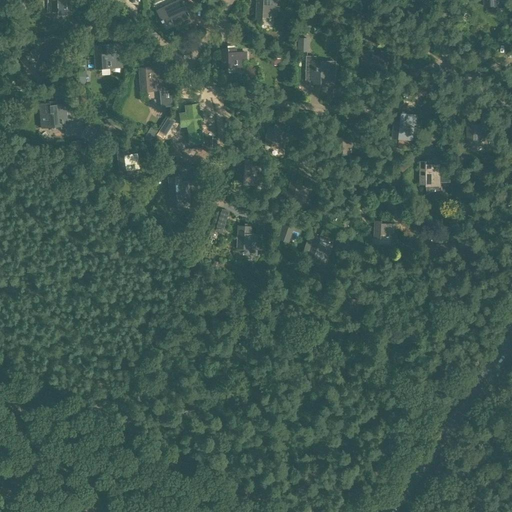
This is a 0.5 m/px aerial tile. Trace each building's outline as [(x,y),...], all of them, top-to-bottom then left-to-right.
[(50,0),(51,12),(57,12),(57,15),(72,14),(70,0),(50,0)] [(156,11),(162,22),(170,18),(173,24),(176,22),(177,24),(188,18),(184,11),(187,10),(182,0),(177,0),(173,2),(174,5),(167,9),(165,6),(156,11)] [(256,0),(255,19),(262,19),(262,17),(271,17),(271,15),(276,16),(276,11),(278,11),(279,6),(276,6),(276,0),(256,0)] [(114,18),(108,22),(113,28),(119,23),(114,18)] [(308,38),(300,38),(300,50),(308,51),(308,38)] [(136,50),(136,42),(126,42),(126,50),(136,50)] [(29,52),(23,44),(13,52),(20,60),(20,59),(26,66),(30,62),(35,67),(38,64),(47,75),(55,67),(46,57),(57,48),(53,43),(39,54),(34,48),(29,52)] [(111,64),(121,63),(120,45),(114,46),(114,44),(94,45),(96,69),(111,68),(111,64)] [(221,49),(222,67),(228,67),(228,66),(236,65),(236,64),(237,64),(237,63),(242,62),(241,60),(247,60),(246,53),(241,53),(241,51),(234,52),(234,47),(227,48),(227,49),(221,49)] [(381,68),(387,69),(388,51),(381,50),(381,55),(368,55),(367,66),(381,66),(381,68)] [(474,56),(480,64),(489,58),(484,50),(474,56)] [(315,57),(306,56),(306,80),(314,80),(314,84),(329,85),(329,80),(334,80),(334,66),(329,65),(329,62),(315,61),(315,57)] [(155,88),(155,86),(160,86),(160,90),(166,90),(164,70),(159,70),(158,66),(139,68),(140,92),(147,91),(147,89),(155,88)] [(77,84),(85,84),(86,70),(78,70),(77,84)] [(162,107),(173,107),(171,90),(160,91),(162,107)] [(39,103),(41,128),(61,126),(61,122),(67,121),(66,103),(50,105),(50,102),(39,103)] [(190,131),(189,127),(202,125),(201,114),(188,116),(187,113),(181,114),(183,132),(190,131)] [(393,137),(399,138),(407,139),(407,134),(413,135),(414,125),(417,125),(418,115),(401,114),(401,120),(395,119),(393,137)] [(168,116),(165,120),(172,125),(175,120),(168,116)] [(482,141),(488,141),(487,130),(480,130),(480,125),(474,125),(473,116),(467,116),(467,128),(468,146),(482,146),(482,141)] [(80,136),(90,142),(101,123),(91,117),(80,136)] [(241,123),(235,117),(230,123),(236,129),(241,123)] [(274,124),(273,127),(267,126),(265,144),(271,145),(270,147),(284,149),(287,131),(283,131),(284,125),(274,124)] [(144,138),(149,142),(156,131),(150,127),(144,138)] [(93,142),(99,146),(108,133),(102,129),(93,142)] [(335,137),(336,160),(356,160),(356,139),(342,139),(342,137),(335,137)] [(92,145),(83,159),(93,164),(101,150),(92,145)] [(126,170),(125,167),(132,166),(132,165),(139,164),(137,153),(124,155),(123,148),(116,149),(119,171),(126,170)] [(236,179),(243,180),(242,184),(256,185),(257,165),(251,165),(252,160),(244,159),(244,162),(238,162),(236,179)] [(420,161),(420,185),(427,184),(427,186),(440,186),(440,182),(449,182),(449,170),(440,170),(440,164),(437,164),(437,161),(420,161)] [(177,177),(168,177),(170,207),(190,206),(188,178),(177,179),(177,177)] [(287,198),(293,199),(294,195),(307,197),(309,186),(296,184),(296,181),(290,180),(287,198)] [(219,209),(215,230),(223,232),(227,210),(219,209)] [(394,223),(381,223),(381,220),(374,220),(373,238),(380,238),(380,234),(394,234),(394,223)] [(292,227),(282,224),(277,239),(287,242),(292,227)] [(251,233),(251,226),(238,225),(237,248),(262,249),(262,240),(257,240),(257,234),(251,233)] [(308,253),(314,255),(315,251),(328,256),(332,245),(319,241),(319,238),(313,236),(308,253)] [(342,313),(348,314),(349,309),(362,310),(363,299),(349,298),(349,296),(343,295),(342,313)]
